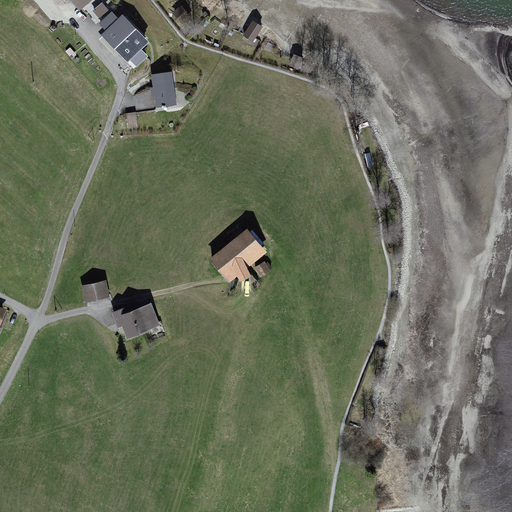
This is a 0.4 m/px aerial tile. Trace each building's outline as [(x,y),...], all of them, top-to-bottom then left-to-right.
[(91,0),(74,0),(81,8),(91,0)] [(191,16),(182,6),(173,14),(182,24),(191,16)] [(149,43),(122,15),(101,35),(128,63),(149,43)] [(303,58),(294,54),(289,66),(298,70),(303,58)] [(172,72),(151,74),(155,106),(176,104),(172,72)] [(128,110),(128,127),(137,126),(137,110),(128,110)] [(248,226),(211,255),(228,276),(265,247),(248,226)] [(260,272),(270,266),(264,256),(254,262),(260,272)] [(104,281),(82,285),(84,298),(107,294),(104,281)] [(150,304),(120,315),(127,335),(157,324),(150,304)]
